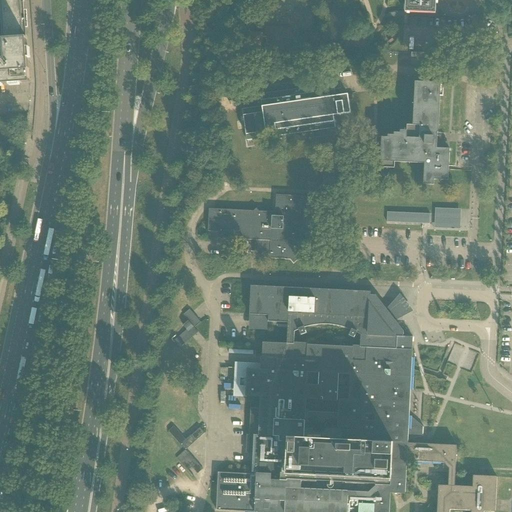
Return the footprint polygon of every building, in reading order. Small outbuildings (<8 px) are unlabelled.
[(26,36),(24,0),(0,2),(3,38),(4,57),(20,56),(21,58),(28,57),(26,36)] [(405,0),(405,13),(416,13),(436,14),(436,0),(405,0)] [(261,45),(264,45),(266,45),(266,46),(270,51),(284,51),(288,48),(289,34),(285,30),(271,29),(267,33),(267,35),(261,34),(261,33),(249,33),(249,45),(261,45)] [(348,41),(356,50),(365,42),(357,33),(348,41)] [(412,52),(412,64),(432,64),(433,52),(412,52)] [(0,84),(2,84),(9,84),(19,83),(29,82),(28,58),(28,57),(21,58),(20,56),(16,56),(4,57),(4,59),(0,59),(0,84)] [(387,138),(376,137),(375,149),(381,149),(380,168),(394,169),(394,162),(424,164),(423,179),(448,181),(449,149),(436,149),(437,133),(438,133),(440,95),(442,96),(443,83),(415,82),(412,125),(406,125),(406,131),(400,130),(400,133),(393,133),(393,135),(387,135),(387,138)] [(259,113),(240,116),(244,147),(264,144),(264,138),(273,137),(273,143),(333,134),(331,122),(348,120),(345,101),(333,103),(331,90),(258,101),(259,113)] [(262,240),(261,258),(290,259),(294,263),(297,260),(302,260),(303,242),(311,243),(311,236),(312,224),(307,218),(300,217),(301,196),(276,195),(275,212),(259,211),(256,208),(254,211),(223,210),(222,218),(208,217),(208,231),(222,232),(221,238),(262,240)] [(462,228),(462,208),(436,207),(435,227),(462,228)] [(387,212),(387,222),(429,224),(429,221),(430,214),(387,212)] [(253,454),(252,462),(252,472),(256,472),(256,474),(218,472),(217,496),(216,510),(252,511),(388,511),(390,496),(390,493),(405,494),(406,461),(416,462),(443,463),(443,469),(449,469),(448,486),(438,485),(438,496),(436,511),(483,511),(484,511),(492,511),(494,511),(496,496),(497,477),(473,476),(472,487),(454,486),(455,469),(456,464),(457,445),(416,443),(407,443),(408,439),(416,437),(423,436),(424,427),(418,427),(416,425),(410,421),(408,421),(411,367),(413,337),(403,336),(403,332),(404,332),(394,319),(400,315),(400,314),(400,313),(401,313),(401,312),(401,311),(401,310),(400,310),(400,309),(399,309),(399,308),(398,308),(397,308),(396,308),(395,309),(395,308),(396,308),(396,304),(387,311),(375,295),(370,295),(371,292),(251,286),(249,314),(268,315),(269,315),(268,322),(288,323),(287,343),(263,342),(262,359),(262,364),(268,364),(268,369),(247,368),(245,396),(260,397),(260,408),(250,408),(249,436),(248,454),(253,454)] [(183,327),(186,330),(173,341),(179,348),(198,333),(194,328),(201,322),(190,309),(183,315),(189,322),(183,327)] [(168,431),(181,444),(186,439),(174,426),(168,431)] [(191,436),(195,441),(205,433),(200,428),(191,436)] [(191,467),(197,473),(203,469),(195,460),(200,456),(190,445),(177,457),(188,470),(191,467)]
